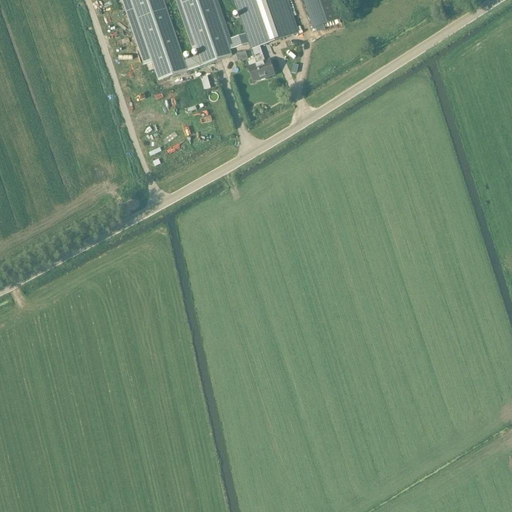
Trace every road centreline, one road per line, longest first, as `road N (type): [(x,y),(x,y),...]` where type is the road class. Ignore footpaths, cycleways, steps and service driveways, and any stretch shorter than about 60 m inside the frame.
road 1 (unclassified): [(0,292),(338,103),(498,0)]
road 2 (track): [(88,0),(159,206)]
